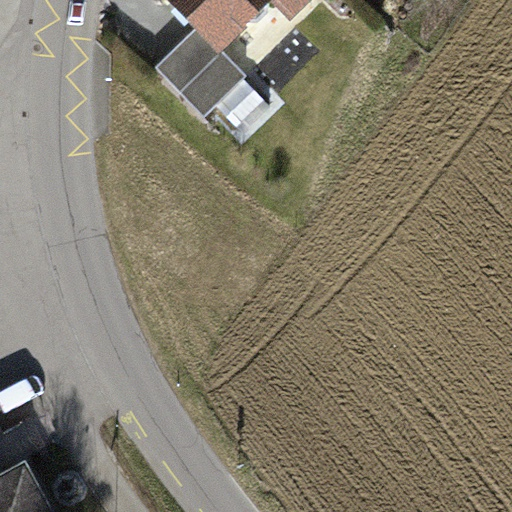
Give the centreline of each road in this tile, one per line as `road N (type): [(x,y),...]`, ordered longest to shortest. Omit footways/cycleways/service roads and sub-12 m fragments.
road 1 (tertiary): [(109,338),(65,160),(66,0)]
road 2 (tertiary): [(224,511),(109,338)]
road 3 (residential): [(128,511),(97,470),(85,392),(109,338)]
